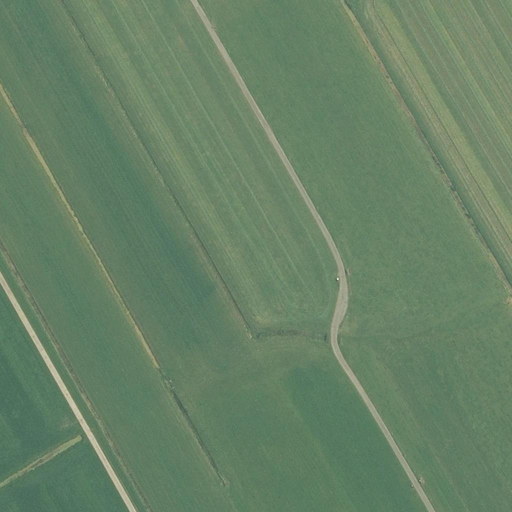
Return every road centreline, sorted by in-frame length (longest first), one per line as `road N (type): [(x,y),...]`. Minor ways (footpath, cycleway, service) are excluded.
road 1 (track): [(430,511),(336,350),(338,262),(191,0)]
road 2 (track): [(131,511),(0,277)]
